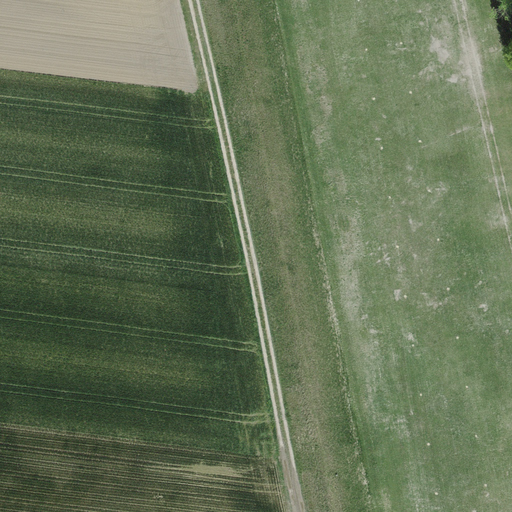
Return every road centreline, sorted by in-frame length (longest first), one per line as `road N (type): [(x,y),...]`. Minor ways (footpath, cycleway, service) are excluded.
road 1 (track): [(199,0),(302,511)]
road 2 (track): [(467,0),(511,235)]
